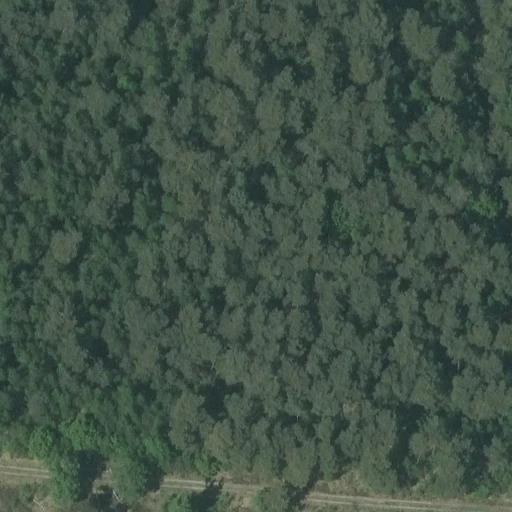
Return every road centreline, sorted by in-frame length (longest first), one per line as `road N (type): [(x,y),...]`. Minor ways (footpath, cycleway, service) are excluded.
road 1 (track): [(0,464),(511,507)]
road 2 (track): [(473,0),(511,243)]
